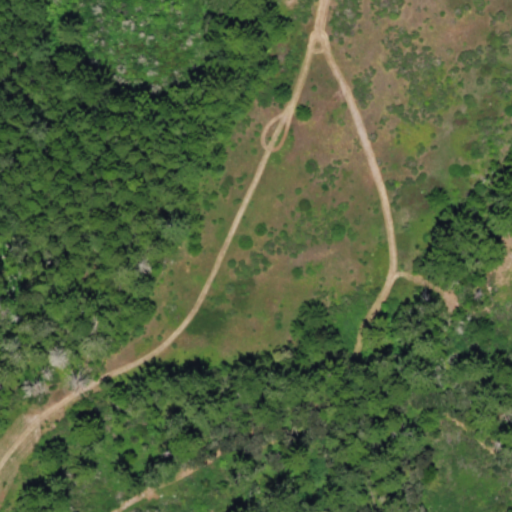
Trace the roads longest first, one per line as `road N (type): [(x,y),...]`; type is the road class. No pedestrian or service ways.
road 1 (track): [(319,25),(194,323),(29,423),(0,464)]
road 2 (track): [(347,393),(394,270),(385,202),(319,25),(324,0)]
